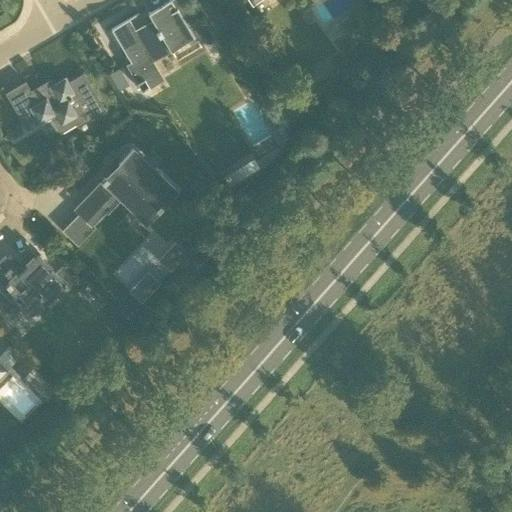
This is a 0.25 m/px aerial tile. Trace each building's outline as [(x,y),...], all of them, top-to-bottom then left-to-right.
[(193,38),(184,22),(196,15),(186,0),(170,0),(148,13),(154,23),(136,33),(129,20),(112,29),(130,62),(126,64),(142,92),(150,88),(145,79),(156,73),(148,59),(168,47),(171,51),(193,38)] [(77,127),(106,110),(83,73),(69,82),(66,77),(54,85),(51,79),(31,91),(26,82),(5,94),(25,126),(36,119),(39,125),(55,116),(61,126),(73,120),(77,127)] [(145,223),(177,191),(133,149),(102,181),(102,182),(75,210),(91,225),(118,197),(145,223)] [(158,261),(168,270),(186,252),(176,242),(158,261)] [(36,257),(23,269),(10,255),(0,264),(0,304),(9,313),(23,299),(37,314),(66,285),(42,260),(41,261),(38,257),(37,258),(36,257)]
